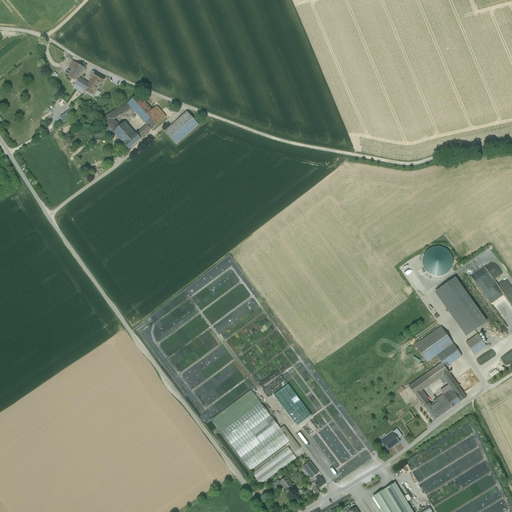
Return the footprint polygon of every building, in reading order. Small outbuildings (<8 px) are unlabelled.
[(77,64),(69,77),(77,82),(79,78),(85,68),(77,64)] [(86,90),(85,91),(86,91),(94,96),(101,83),(103,84),(105,79),(95,73),(93,78),(86,90)] [(86,90),(79,87),(83,80),(79,78),(77,82),(73,88),(84,94),(86,91),(85,91),(86,90)] [(152,110),(137,95),(128,104),(151,130),(161,121),(152,110)] [(76,111),(81,107),(78,101),(72,104),(76,111)] [(130,110),(125,105),(118,109),(123,114),(130,110)] [(157,106),(152,110),(161,121),(166,116),(157,106)] [(117,129),(111,121),(123,114),(118,109),(101,119),(114,132),(117,129)] [(64,122),(76,116),(72,110),(61,116),(64,122)] [(187,112),(165,132),(176,145),(199,125),(187,112)] [(117,129),(114,132),(121,141),(132,130),(125,122),(117,129)] [(144,128),(137,134),(141,139),(148,132),(144,128)] [(132,130),(121,141),(129,150),(141,139),(137,134),(136,135),(132,130)] [(434,247),(431,249),(428,250),(426,253),(424,256),(423,259),(422,262),(423,266),(424,269),(425,271),(426,272),(428,274),(431,276),(435,277),(438,277),(441,277),(445,276),(447,274),(450,271),(452,268),(453,265),(453,262),(452,258),(451,255),(449,252),(447,250),(444,248),(441,247),(437,247),(434,247)] [(455,278),(434,293),(466,337),(487,322),(455,278)] [(441,327),(415,346),(427,363),(437,356),(453,344),(441,327)] [(487,347),(478,335),(466,343),(474,355),(487,347)] [(453,344),(437,356),(439,360),(441,363),(446,369),(462,357),(453,344)] [(427,374),(441,363),(439,360),(424,371),(427,374)] [(427,374),(408,387),(415,396),(421,392),(423,391),(439,379),(448,372),(446,369),(441,363),(427,374)] [(448,372),(439,379),(444,384),(446,382),(452,378),(448,372)] [(452,378),(446,382),(448,385),(451,389),(454,393),(461,402),(467,398),(452,378)] [(274,396),(297,426),(311,415),(288,385),(274,396)] [(451,389),(448,385),(440,391),(443,395),(451,389)] [(436,400),(438,402),(439,404),(454,393),(451,389),(443,395),(436,400)] [(251,390),(212,420),(250,471),(288,442),(289,441),(280,429),(251,390)] [(429,399),(423,391),(421,392),(427,401),(429,399)] [(421,392),(415,396),(424,407),(429,403),(427,401),(421,392)] [(454,393),(439,404),(446,413),(461,402),(454,393)] [(438,402),(431,407),(439,417),(446,413),(439,404),(438,402)] [(431,407),(429,403),(424,407),(434,421),(439,417),(431,407)] [(284,426),(280,429),(289,441),(288,442),(296,452),(301,449),(284,426)] [(470,427),(461,426),(461,438),(463,438),(463,439),(473,440),(473,431),(470,430),(470,427)] [(252,474),(261,485),(296,458),(288,447),(252,474)] [(423,454),(407,463),(412,470),(415,468),(417,471),(421,468),(419,466),(424,463),(422,460),(425,458),(423,454)] [(310,461),(302,467),(311,479),(319,473),(310,461)] [(287,477),(279,482),(278,480),(273,484),(276,488),(281,485),(285,491),(293,485),(287,477)] [(395,483),(373,497),(382,511),(413,511),(407,502),(404,497),(395,483)] [(321,493),(316,486),(312,489),(317,496),(321,493)]
